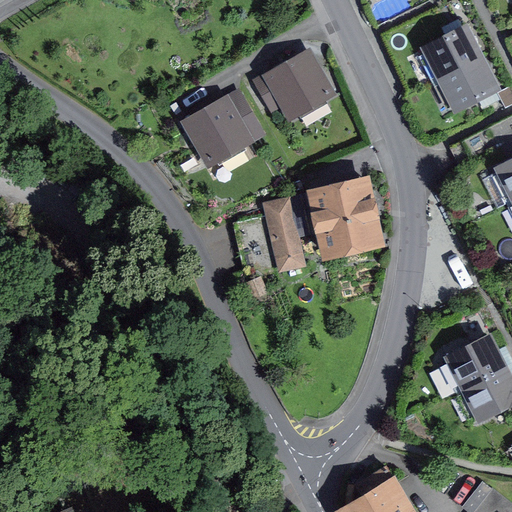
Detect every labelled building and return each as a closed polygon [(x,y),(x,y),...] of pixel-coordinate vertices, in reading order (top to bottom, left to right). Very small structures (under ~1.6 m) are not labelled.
[(458,20),(441,29),(445,36),(418,50),(434,82),(482,57),(466,26),(461,28),(458,20)] [(250,83),(268,114),(278,109),(286,124),(334,96),(308,50),(250,83)] [(452,116),(497,93),(504,108),(511,104),(511,90),(510,86),(500,92),(482,57),(434,82),(452,116)] [(265,136),(237,88),(176,123),(204,172),(265,136)] [(511,200),(511,159),(491,171),(507,203),(511,200)] [(366,180),(288,198),(298,239),(310,236),(317,266),(383,251),(366,180)] [(259,205),(261,216),(232,223),(243,270),(273,263),(276,274),(305,267),(298,239),(288,198),(259,205)] [(252,306),(268,299),(260,278),(243,285),(252,306)] [(511,363),(504,347),(496,351),(488,335),(440,360),(456,392),(511,363)] [(511,362),(511,363),(456,392),(475,428),(511,408),(511,362)] [(351,488),(357,498),(333,511),(411,511),(391,478),(389,479),(383,469),(351,488)] [(93,505),(98,511),(131,511),(138,498),(125,481),(104,482),(93,505)] [(511,511),(511,503),(492,488),(472,511),(511,511)] [(79,511),(75,503),(53,511),(79,511)]
